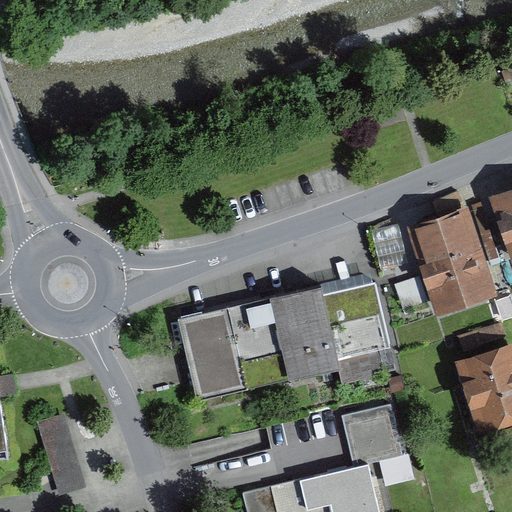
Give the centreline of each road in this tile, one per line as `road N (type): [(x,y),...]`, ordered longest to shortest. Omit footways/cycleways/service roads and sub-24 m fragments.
road 1 (residential): [(110,276),(206,258),(511,144)]
road 2 (residential): [(162,511),(83,322)]
